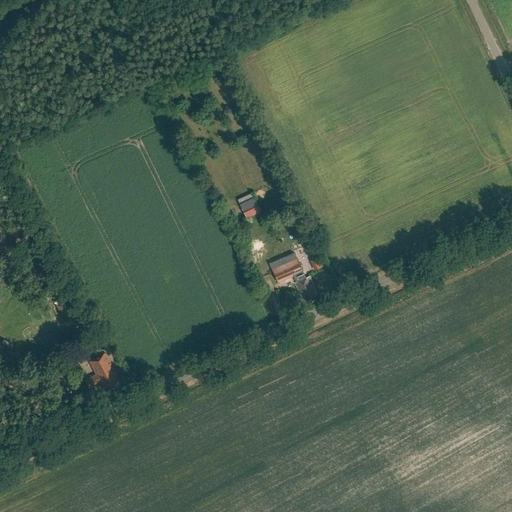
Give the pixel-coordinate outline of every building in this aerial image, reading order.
[(240,205),(246,216),(260,210),(254,198),(240,205)] [(295,216),(291,218),(295,228),(299,226),(295,216)] [(280,259),(270,263),(272,269),(272,270),(278,283),(294,276),(303,272),(295,253),(286,257),(288,262),(282,265),(280,259)] [(313,256),(307,259),(310,265),(316,262),(313,256)] [(307,270),(303,272),(294,276),(297,282),(295,283),(296,285),(303,298),(305,297),(306,301),(319,296),(311,278),(307,270)] [(96,374),(85,380),(89,388),(101,382),(103,388),(106,386),(108,390),(121,383),(105,353),(97,357),(90,361),(92,366),(96,374)]
